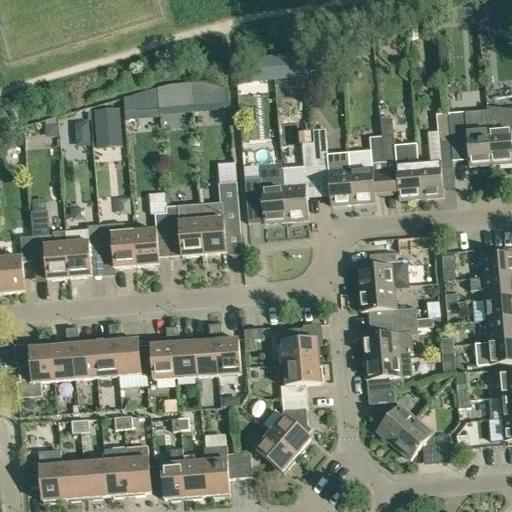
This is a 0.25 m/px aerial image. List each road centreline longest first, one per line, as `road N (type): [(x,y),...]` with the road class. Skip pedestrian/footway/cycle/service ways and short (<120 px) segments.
road 1 (residential): [(0,315),(336,289)]
road 2 (residential): [(511,215),(346,233),(333,254),(336,289)]
road 3 (residential): [(390,497),(352,457),(336,289)]
road 4 (residential): [(390,497),(511,482)]
